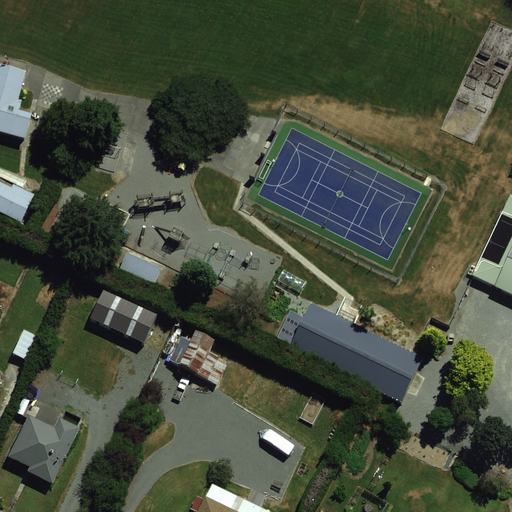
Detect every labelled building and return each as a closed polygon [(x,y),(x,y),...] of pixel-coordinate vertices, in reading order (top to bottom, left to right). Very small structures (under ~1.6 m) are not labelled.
[(35,82),(0,73),(0,145),(17,150),(35,82)] [(43,198),(0,177),(0,209),(31,224),(43,198)] [(213,244),(151,215),(132,253),(195,283),(213,244)] [(511,218),(479,279),(511,296),(511,218)] [(122,256),(117,269),(156,285),(162,272),(122,256)] [(424,358),(319,304),(297,347),(402,401),(424,358)] [(40,338),(21,329),(9,358),(28,367),(40,338)] [(211,348),(191,337),(174,371),(215,392),(227,368),(206,358),(211,348)] [(27,421),(6,466),(51,488),(78,431),(60,422),(54,434),(27,421)] [(257,511),(207,491),(198,511),(257,511)]
